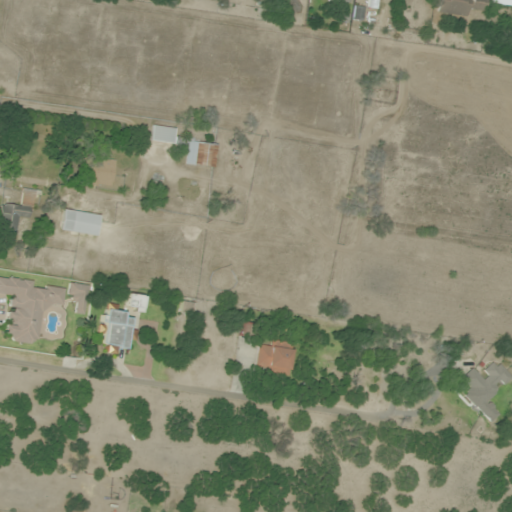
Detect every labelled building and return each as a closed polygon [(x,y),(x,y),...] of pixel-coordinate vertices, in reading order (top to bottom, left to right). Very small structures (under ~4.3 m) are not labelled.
[(377,9),(377,0),(368,0),(368,8),(377,9)] [(409,0),(407,17),(415,19),(418,0),(409,0)] [(469,8),(484,11),(486,0),(440,0),(438,11),(466,17),(469,8)] [(151,141),(174,144),(176,129),(153,126),(151,141)] [(215,167),(216,144),(188,142),(186,166),(215,167)] [(113,187),(116,162),(80,157),(77,183),(113,187)] [(18,217),(32,218),(33,190),(1,189),(0,227),(18,228),(18,217)] [(96,235),(100,215),(64,209),(60,230),(96,235)] [(65,289),(35,285),(36,281),(0,276),(0,295),(11,297),(5,340),(38,344),(41,310),(62,312),(65,289)] [(88,285),(69,284),(69,299),(76,299),(76,314),(86,315),(88,285)] [(126,310),(142,312),(144,296),(128,294),(126,310)] [(128,350),(132,313),(105,310),(101,352),(115,353),(115,348),(128,350)] [(271,348),(259,346),(256,369),(288,374),(293,345),(272,341),(271,348)] [(463,395),(491,422),(499,413),(487,402),(511,376),(496,361),(482,376),(473,368),(461,380),(470,388),(463,395)]
